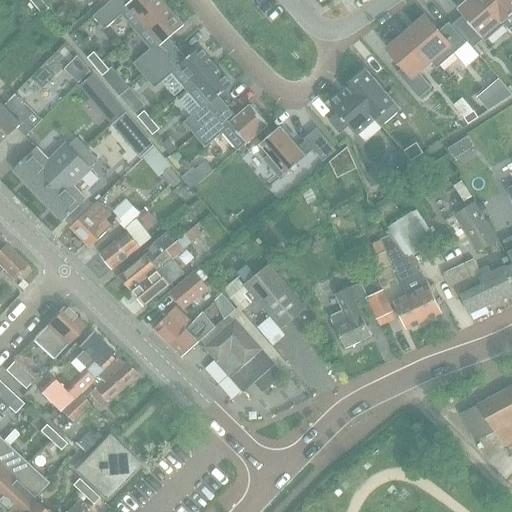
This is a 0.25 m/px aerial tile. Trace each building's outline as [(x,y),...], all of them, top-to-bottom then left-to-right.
[(41,0),(39,0),(34,5),(42,14),(48,8),(41,0)] [(121,14),(135,31),(164,6),(158,0),(110,0),(92,15),(103,29),(104,29),(121,14)] [(509,29),(484,0),(466,0),(457,8),(462,15),(452,24),(472,47),(483,38),(485,40),(504,24),(508,29),(509,29)] [(511,0),(484,0),(509,29),(511,26),(511,0)] [(164,57),(176,47),(167,36),(180,25),(164,6),(135,31),(149,48),(132,63),(143,75),(164,57)] [(466,42),(448,22),(438,30),(425,15),(406,32),(437,67),(466,42)] [(387,48),(403,66),(396,72),(419,98),(431,87),(417,71),(430,61),(436,68),(437,67),(406,32),(387,48)] [(171,73),(185,90),(215,65),(198,46),(185,57),(176,47),(164,57),(143,75),(154,88),(171,73)] [(94,66),(101,60),(93,51),(86,57),(94,66)] [(77,55),(65,67),(78,82),(89,70),(77,55)] [(109,69),(101,60),(94,66),(102,75),(109,69)] [(183,122),(194,134),(227,106),(218,95),(231,84),(215,65),(185,90),(200,107),(183,122)] [(367,70),(348,86),(381,125),(400,109),(367,70)] [(337,112),(328,120),(339,133),(348,125),(356,135),(374,119),(380,126),(381,125),(348,86),(347,87),(329,103),(337,112)] [(113,99),(100,109),(111,122),(123,111),(113,99)] [(4,105),(0,108),(0,143),(17,127),(25,136),(42,119),(25,102),(13,114),(4,105)] [(236,116),(227,106),(194,134),(204,147),(221,132),(237,150),(267,124),(250,104),(236,116)] [(137,116),(144,125),(151,119),(144,110),(137,116)] [(467,123),(478,117),(473,110),(463,117),(467,123)] [(151,119),(144,125),(152,134),(159,128),(151,119)] [(131,121),(119,131),(140,155),(152,145),(131,121)] [(279,176),(284,171),(286,173),(305,156),(312,149),(322,160),(335,149),(316,127),(304,138),(306,140),(298,146),(279,126),(260,143),(269,154),(264,158),(279,176)] [(35,151),(14,173),(24,183),(36,195),(38,196),(83,151),(73,142),(67,149),(64,147),(48,164),(35,151)] [(410,161),(422,152),(416,142),(403,150),(410,161)] [(83,151),(38,196),(49,208),(61,220),(73,209),(83,198),(71,186),(88,169),(85,167),(92,160),(83,151)] [(511,166),(493,175),(500,189),(511,182),(511,166)] [(185,182),(191,189),(200,181),(194,175),(185,182)] [(123,229),(139,213),(125,199),(113,212),(117,216),(114,220),(123,229)] [(89,246),(110,226),(101,217),(106,212),(96,201),(70,227),(89,246)] [(499,239),(475,202),(455,215),(479,252),(499,239)] [(387,227),(406,255),(429,240),(410,211),(387,227)] [(111,269),(140,246),(127,231),(99,253),(111,269)] [(119,276),(131,291),(174,259),(185,250),(178,242),(176,243),(175,242),(167,232),(153,243),(159,250),(148,258),(145,254),(119,276)] [(511,235),(502,240),(511,261),(511,263),(506,267),(511,279),(511,235)] [(22,278),(31,269),(4,243),(0,247),(0,265),(13,279),(18,274),(22,278)] [(395,300),(407,327),(440,312),(428,286),(429,285),(426,281),(406,255),(392,262),(407,295),(395,300)] [(473,257),(443,272),(455,298),(460,296),(468,313),(511,292),(511,279),(506,267),(504,264),(482,274),(473,257)] [(177,279),(176,278),(184,272),(174,259),(131,291),(144,306),(177,279)] [(280,328),(305,308),(269,265),(245,285),(280,328)] [(196,272),(171,293),(180,303),(184,308),(209,287),(205,282),(196,272)] [(360,282),(367,297),(377,317),(393,309),(377,274),(360,282)] [(356,302),(367,297),(360,282),(336,293),(344,310),(331,316),(346,347),(372,335),(356,302)] [(64,305),(32,339),(53,359),(85,324),(64,305)] [(153,329),(182,356),(215,327),(203,311),(192,322),(176,306),(153,329)] [(245,389),(255,380),(264,390),(283,372),(274,362),(275,362),(236,319),(206,346),(245,389)] [(70,383),(72,384),(80,394),(90,383),(114,359),(109,354),(112,351),(93,332),(78,346),(82,350),(75,357),(83,365),(90,358),(94,362),(86,370),(85,369),(70,383)] [(116,357),(114,359),(90,383),(96,389),(91,395),(101,406),(136,375),(122,361),(121,362),(116,357)] [(5,370),(25,388),(34,378),(14,360),(5,370)] [(40,394),(59,412),(73,397),(55,378),(40,394)] [(0,399),(8,406),(16,397),(0,381),(0,399)] [(495,431),(504,445),(511,440),(511,384),(477,402),(478,405),(461,413),(475,441),(495,431)] [(75,417),(89,404),(80,394),(66,407),(75,417)] [(23,403),(16,397),(8,406),(14,413),(23,403)] [(39,430),(50,440),(56,433),(46,424),(39,430)] [(66,443),(56,433),(50,440),(60,449),(66,443)] [(77,469),(106,497),(138,463),(109,436),(77,469)] [(0,454),(9,445),(0,437),(0,454)] [(0,493),(28,463),(9,445),(0,454),(0,493)] [(0,500),(12,511),(19,511),(48,481),(28,463),(0,493),(0,500)] [(72,484),(82,494),(88,487),(78,478),(72,484)] [(48,482),(48,481),(19,511),(47,511),(33,498),(48,482)] [(88,487),(82,494),(92,504),(99,497),(88,487)]
